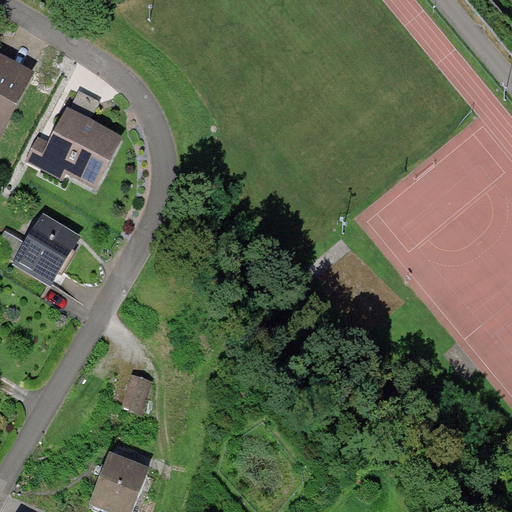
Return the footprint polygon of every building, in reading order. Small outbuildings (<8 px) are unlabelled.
[(0,55),(0,140),(35,74),(0,55)] [(70,110),(68,109),(56,131),(50,142),(39,137),(26,162),(63,182),(67,175),(96,191),(124,138),(90,121),(100,102),(80,92),(70,110)] [(82,238),(43,215),(13,265),(51,288),(82,238)] [(153,383),(132,376),(122,409),(143,415),(153,383)] [(133,511),(150,470),(109,454),(103,470),(89,506),(103,511),(133,511)]
